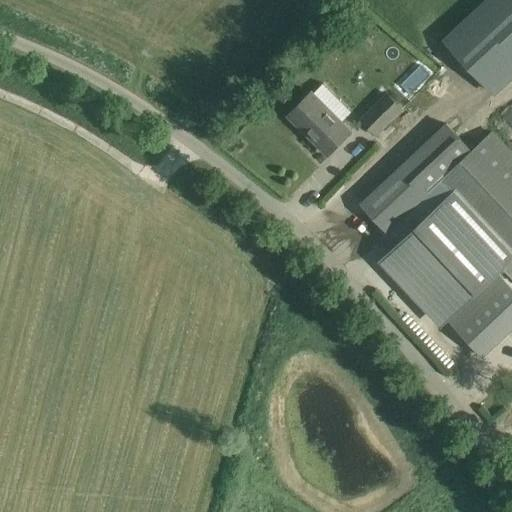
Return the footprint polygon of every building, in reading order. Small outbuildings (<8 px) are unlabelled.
[(511,0),(487,0),(445,40),(494,93),(511,76),(511,0)] [(312,92),(302,102),(288,116),(289,116),(291,115),(306,131),(305,132),(327,154),(351,131),(312,92)] [(376,135),(402,109),(387,94),(361,120),(376,135)] [(447,123),(359,204),(397,244),(378,261),(441,328),(449,321),(460,310),(463,307),(499,274),(505,268),(471,232),(449,209),(431,190),(473,151),(447,123)] [(449,209),(471,232),(511,275),(511,154),(492,133),(431,190),(449,209)]
